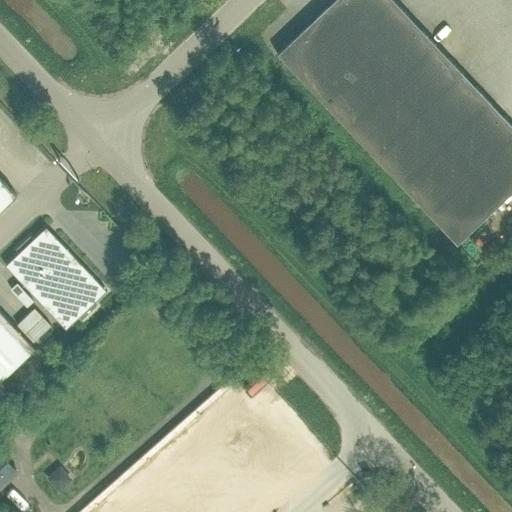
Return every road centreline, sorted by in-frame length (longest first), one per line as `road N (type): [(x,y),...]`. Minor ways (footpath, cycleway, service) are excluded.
road 1 (unclassified): [(438,511),(101,142)]
road 2 (unclassified): [(101,142),(250,0)]
road 3 (unclassified): [(101,142),(0,36)]
